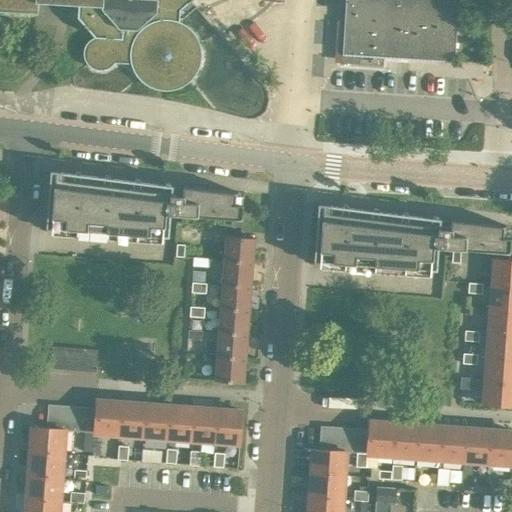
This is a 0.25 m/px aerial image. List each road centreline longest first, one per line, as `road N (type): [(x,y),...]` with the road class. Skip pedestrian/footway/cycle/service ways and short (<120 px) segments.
road 1 (tertiary): [(295,164),(23,130)]
road 2 (residential): [(7,390),(23,130)]
road 3 (residential): [(277,403),(295,164)]
road 4 (tertiary): [(507,179),(295,164)]
road 5 (residential): [(497,0),(507,179)]
road 6 (residential): [(295,164),(308,0)]
